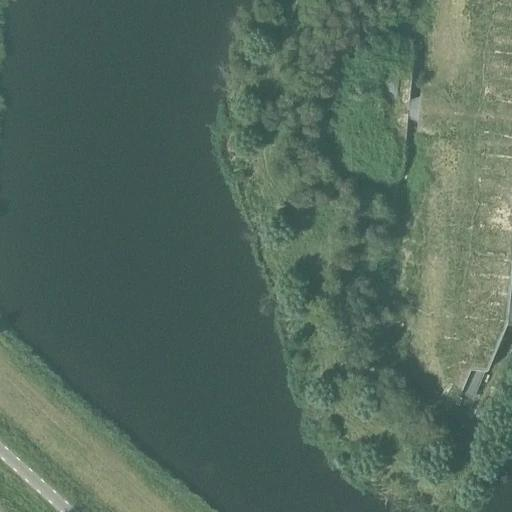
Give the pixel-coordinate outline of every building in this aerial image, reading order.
[(478,95),(475,130),(470,188),(470,193),(452,395),(456,395),(458,394),(470,366),(483,367),(484,367),(485,367),(486,366),(487,365),(506,321),(511,321),(511,276),(510,276),(511,254),(511,0),(487,0),(484,32),(484,37),(478,95)] [(463,36),(463,31),(466,3),(440,1),(435,63),(461,65),(463,36)] [(401,114),(403,111),(404,102),(402,99),(404,75),(406,55),(406,52),(405,49),(404,47),(403,44),(402,43),(401,42),(399,41),(398,40),(397,41),(394,73),(376,71),(370,137),(389,138),(386,171),(387,173),(389,172),(390,171),(392,170),(393,169),(395,167),(396,164),(397,162),(398,159),(399,139),(401,114)] [(452,128),(475,130),(478,95),(455,93),(420,90),(421,87),(417,67),(415,67),(413,99),(404,102),(403,111),(411,116),(409,148),(411,148),(417,130),(418,125),(452,128)] [(448,202),(449,191),(449,186),(452,157),(434,156),(426,155),(421,217),(446,219),(448,202)] [(389,343),(387,342),(385,342),(386,330),(384,329),(384,334),(383,342),(380,342),(378,343),(375,345),(373,347),(372,349),(371,351),(370,354),(370,356),(370,359),(371,361),(372,363),(373,365),(376,368),(379,370),(382,371),(385,371),(387,370),(391,370),(393,369),(396,375),(398,379),(400,377),(395,367),(396,367),(398,364),(399,360),(399,357),(399,354),(395,355),(395,357),(395,359),(394,362),(392,364),(390,366),(388,367),(386,367),(384,367),(381,367),(379,366),(377,365),(376,363),(374,361),(373,359),(373,357),(373,354),(374,352),(375,350),(376,348),(378,347),(379,346),(382,345),(385,345),(388,346),(390,346),(392,348),(393,349),(394,351),(397,350),(396,348),(394,345),(392,344),(389,343)] [(385,342),(387,342),(389,343),(392,344),(394,345),(396,348),(397,350),(398,352),(399,354),(399,357),(399,360),(398,364),(396,367),(395,367),(400,377),(404,375),(400,368),(402,364),(403,360),(403,356),(403,353),(402,349),(400,346),(398,343),(396,341),(392,339),(390,338),(391,330),(386,330),(385,342)] [(383,342),(384,334),(380,334),(375,335),(372,337),(369,339),(367,342),(365,345),(363,349),(362,352),(362,356),(362,360),(363,364),(366,368),(367,371),(372,374),(374,376),(380,378),(384,379),(388,378),(393,377),(396,375),(393,369),(391,370),(387,370),(385,371),(382,371),(379,370),(376,368),(373,365),(372,363),(371,361),(370,359),(370,356),(370,354),(371,351),(372,349),(373,347),(375,345),(378,343),(380,342),(383,342)] [(480,371),(470,366),(462,385),(472,390),(480,371)]
